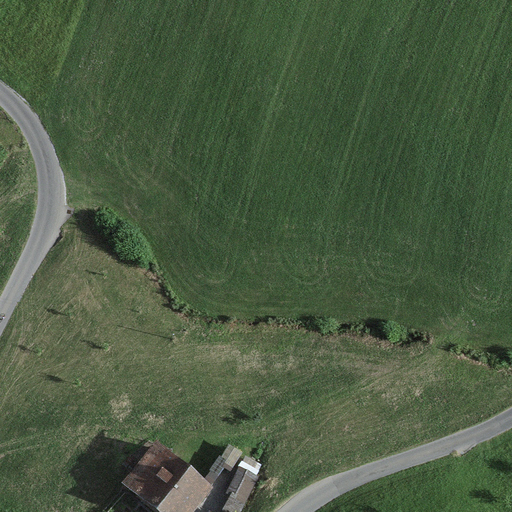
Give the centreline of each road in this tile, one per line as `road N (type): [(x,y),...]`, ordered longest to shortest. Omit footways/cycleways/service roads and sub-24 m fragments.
road 1 (tertiary): [(0,92),(37,137),(52,189),(44,228),(0,321)]
road 2 (tertiary): [(297,511),(334,487),(511,417)]
